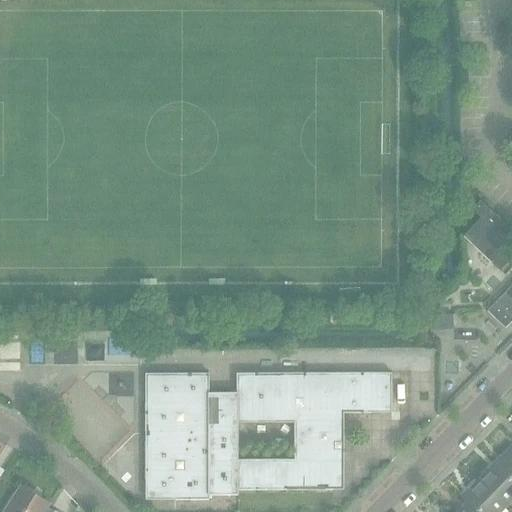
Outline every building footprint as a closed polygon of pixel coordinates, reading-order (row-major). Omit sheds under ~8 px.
[(511,238),(511,230),(479,199),(471,208),(480,217),(462,235),(499,270),(511,256),(511,247),(507,243),(511,238)] [(511,283),(486,310),(504,328),(511,319),(511,283)] [(343,412),(391,412),(391,372),(236,372),(236,392),(208,392),(208,373),(145,373),(145,499),(209,499),(209,494),(237,494),(237,489),(343,489),(343,412)] [(495,462),(511,477),(511,446),(511,445),(495,462)] [(511,477),(495,462),(478,479),(506,504),(511,498),(511,477)] [(462,496),(467,501),(479,511),(498,511),(506,504),(478,479),(462,496)] [(43,511),(49,503),(20,485),(2,511),(43,511)] [(479,511),(467,501),(457,511),(479,511)]
